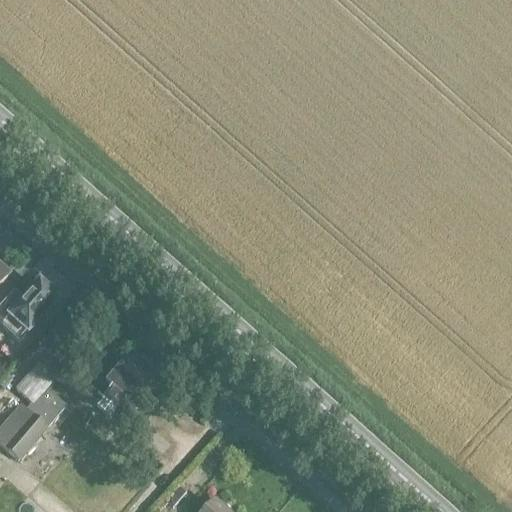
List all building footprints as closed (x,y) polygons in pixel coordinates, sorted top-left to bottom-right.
[(0,286),(9,276),(0,268),(0,286)] [(54,301),(56,298),(50,292),(43,287),(41,289),(38,286),(24,302),(14,293),(0,307),(0,327),(2,329),(2,328),(19,343),(26,335),(27,336),(57,303),(54,301)] [(103,384),(111,391),(103,400),(119,413),(127,404),(133,410),(152,389),(123,362),(103,384)] [(41,363),(14,388),(49,426),(69,407),(47,384),(54,378),(41,363)] [(22,403),(0,426),(0,443),(19,461),(49,428),(22,403)] [(227,511),(214,500),(202,511),(227,511)]
